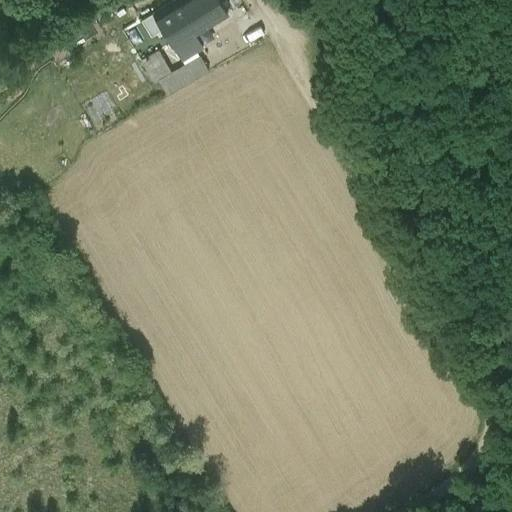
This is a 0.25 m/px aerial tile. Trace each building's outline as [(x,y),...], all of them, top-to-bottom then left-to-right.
[(228,27),(211,0),(199,0),(183,10),(202,42),(228,27)] [(183,10),(157,25),(176,58),(190,50),(202,42),(183,10)] [(190,50),(176,58),(184,70),(198,62),(190,50)] [(173,85),(160,62),(142,73),(155,95),(161,92),(173,85)] [(173,85),(161,92),(169,107),(210,83),(202,68),(173,85)]
